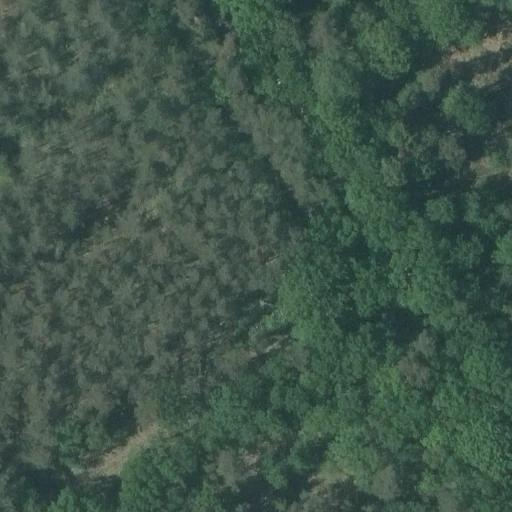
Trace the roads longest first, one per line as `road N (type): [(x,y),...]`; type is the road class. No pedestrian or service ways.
road 1 (track): [(50,511),(380,283)]
road 2 (track): [(380,283),(369,245),(326,173),(199,0)]
road 3 (unknown): [(511,458),(438,342),(380,283)]
